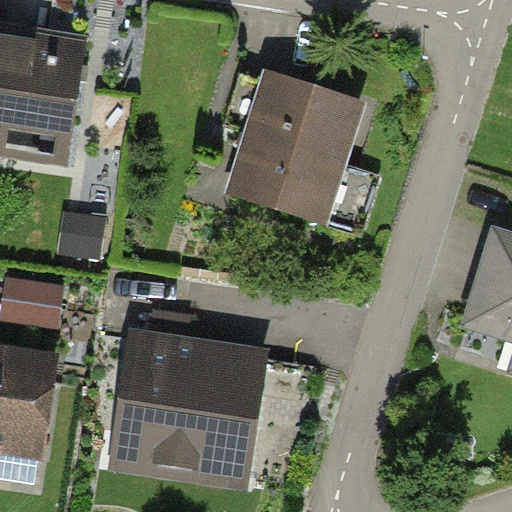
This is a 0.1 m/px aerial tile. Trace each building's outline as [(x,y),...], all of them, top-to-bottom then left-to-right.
[(73,37),(0,26),(0,150),(55,158),(73,37)] [(359,115),(257,87),(225,206),(326,234),(359,115)] [(511,245),(489,240),(464,343),(508,354),(501,383),(511,385),(511,245)] [(14,273),(5,320),(64,331),(72,284),(14,273)] [(271,359),(128,339),(110,471),(252,491),(271,359)] [(0,462),(33,467),(51,360),(0,351),(0,462)]
